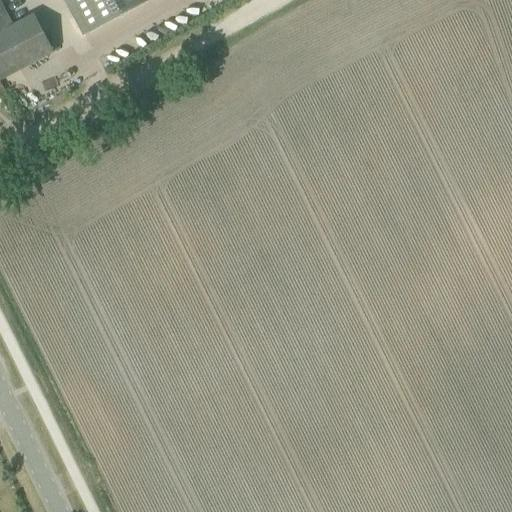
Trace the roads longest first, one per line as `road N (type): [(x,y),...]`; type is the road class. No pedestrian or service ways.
road 1 (track): [(0,158),(314,0)]
road 2 (tertiary): [(59,511),(0,389)]
